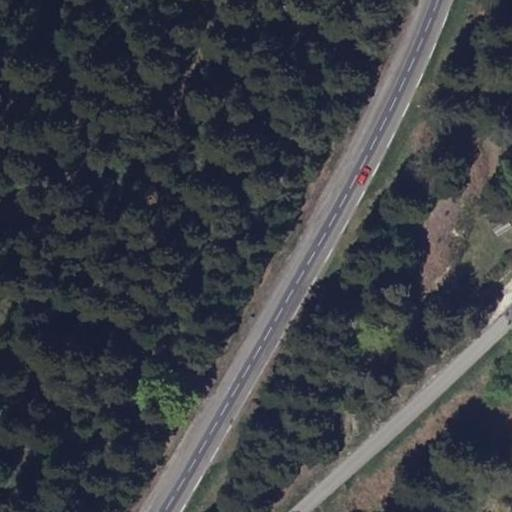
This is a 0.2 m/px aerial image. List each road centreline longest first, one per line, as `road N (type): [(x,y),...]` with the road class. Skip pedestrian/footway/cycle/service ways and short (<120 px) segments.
road 1 (secondary): [(438,0),(360,174),(161,511)]
road 2 (unclassified): [(309,511),(511,326)]
